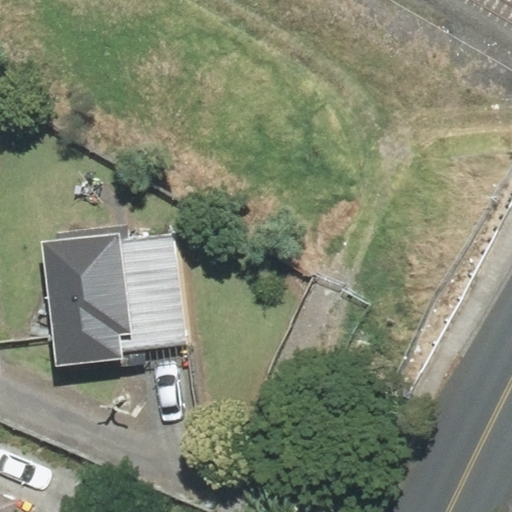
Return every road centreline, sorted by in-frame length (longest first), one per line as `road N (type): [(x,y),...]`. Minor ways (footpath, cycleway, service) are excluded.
road 1 (track): [(372,288),(386,219),(382,165),(346,92),(211,0)]
road 2 (tertiary): [(454,511),(511,389)]
